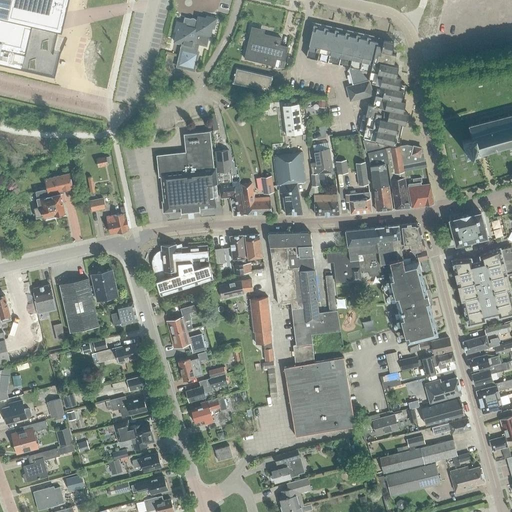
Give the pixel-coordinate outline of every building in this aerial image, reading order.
[(0,0),(0,65),(54,78),(59,54),(65,41),(55,39),(60,20),(64,0),(0,0)] [(180,48),(181,49),(177,67),(194,71),(199,52),(197,52),(199,45),(207,47),(209,36),(210,36),(212,29),(214,29),(216,19),(206,16),(205,18),(197,17),(196,21),(184,18),(183,23),(176,22),(174,32),(176,32),(174,42),(181,43),(180,48)] [(405,125),(407,113),(403,112),(405,102),(400,100),(403,90),(401,89),(402,85),(399,84),(401,78),(396,77),(398,66),(393,65),(396,54),(391,53),(393,43),(383,40),(382,43),(355,37),(322,29),(322,27),(319,26),(318,28),(313,27),(306,57),(347,67),(348,70),(350,85),(369,80),(370,80),(372,81),(371,83),(378,85),(374,101),(373,105),(368,104),(365,116),(368,116),(363,138),(393,144),(398,123),(405,125)] [(244,59),(274,66),(281,38),(260,33),(261,29),(251,27),(244,59)] [(236,68),(233,83),(268,92),(272,77),(236,68)] [(346,86),(350,102),(374,95),(370,80),(368,80),(350,85),(346,86)] [(254,106),(256,113),(268,110),(266,103),(254,106)] [(283,106),(286,136),(302,134),(298,104),(283,106)] [(511,115),(509,117),(508,115),(507,115),(507,117),(499,119),(499,117),(497,118),(498,120),(490,122),(489,120),(487,120),(488,123),(480,125),(479,123),(478,123),(478,125),(470,128),(468,123),(467,123),(468,128),(471,138),(470,138),(461,141),(465,154),(477,151),(478,157),(480,156),(479,154),(486,152),(487,154),(488,154),(488,152),(496,150),(497,152),(498,151),(498,150),(506,147),(506,149),(508,149),(507,147),(511,145),(511,115)] [(175,153),(156,155),(158,176),(158,177),(162,176),(166,208),(166,212),(180,211),(181,213),(187,212),(193,212),(200,211),(199,209),(214,207),(213,203),(211,184),(215,184),(210,131),(184,134),(186,152),(175,153)] [(399,146),(401,158),(403,165),(425,161),(423,154),(420,153),(422,148),(413,146),(413,147),(404,145),(401,145),(399,146)] [(401,158),(399,146),(390,147),(385,149),(387,163),(390,179),(395,209),(409,207),(405,177),(403,165),(401,158)] [(317,174),(318,174),(333,172),(329,148),(314,151),(316,162),(310,163),(312,174),(317,174)] [(387,163),(385,149),(368,152),(370,166),(387,163)] [(228,150),(214,151),(217,168),(221,199),(230,198),(233,215),(244,215),(238,181),(232,182),(228,150)] [(282,193),(285,215),(302,214),(297,183),(305,182),(302,152),(273,156),(275,179),(277,178),(278,185),(279,185),(280,193),(282,193)] [(96,158),(98,167),(108,165),(106,156),(96,158)] [(336,162),(338,174),(347,173),(346,160),(336,162)] [(425,161),(403,165),(404,171),(427,167),(425,161)] [(355,163),(358,186),(368,185),(365,162),(355,163)] [(388,185),(385,163),(370,166),(373,181),(376,211),(392,210),(388,185)] [(56,216),(63,215),(63,212),(65,212),(62,201),(61,201),(60,197),(64,196),(63,190),(72,188),(69,173),(45,179),(47,189),(36,192),(37,199),(39,207),(36,208),(39,217),(44,216),(44,217),(54,214),(56,214),(56,216)] [(311,174),(312,187),(319,186),(318,174),(317,174),(312,174),(311,174)] [(260,178),(263,194),(274,192),(271,176),(260,178)] [(413,184),(408,184),(412,207),(434,204),(430,184),(429,184),(421,186),(421,183),(422,183),(421,178),(413,179),(413,184)] [(241,184),(246,215),(272,214),(270,197),(254,199),(252,183),(241,184)] [(345,194),(346,202),(349,202),(351,214),(371,212),(369,192),(355,193),(355,190),(350,191),(350,194),(345,194)] [(337,201),(337,194),(313,195),(314,201),(315,215),(339,214),(338,201),(337,201)] [(105,209),(103,198),(89,201),(91,211),(105,209)] [(120,208),(122,214),(107,217),(110,233),(117,232),(126,230),(126,227),(128,227),(124,207),(120,208)] [(487,237),(481,212),(449,220),(456,245),(487,237)] [(417,223),(398,225),(401,248),(410,247),(410,250),(425,249),(419,225),(417,223)] [(369,275),(388,273),(401,270),(403,265),(401,248),(398,225),(375,227),(375,228),(345,231),(348,250),(326,253),(326,259),(332,258),(335,282),(361,280),(360,272),(368,271),(369,275)] [(336,310),(318,313),(317,302),(318,301),(310,233),(310,232),(268,234),(269,247),(270,247),(278,304),(290,302),(296,345),(293,345),(295,365),(283,367),(295,436),(355,426),(343,357),(314,362),(311,334),(340,330),(336,310)] [(245,235),(247,260),(256,259),(261,258),(259,234),(245,235)] [(245,258),(243,235),(230,236),(232,260),(238,259),(239,265),(233,266),(235,275),(240,274),(247,273),(246,264),(245,258)] [(151,261),(152,267),(156,280),(156,281),(160,295),(213,279),(208,264),(201,266),(199,262),(209,261),(207,245),(182,247),(181,243),(175,245),(175,242),(169,243),(169,244),(161,245),(161,250),(156,252),(153,256),(151,261)] [(223,243),(215,244),(218,261),(225,260),(223,243)] [(500,317),(511,314),(511,291),(508,275),(511,273),(511,246),(501,249),(500,246),(480,255),(481,260),(471,263),(470,258),(452,260),(469,325),(486,321),(485,317),(499,313),(500,317)] [(415,253),(416,260),(427,258),(426,251),(415,253)] [(388,273),(403,328),(407,342),(437,334),(418,261),(403,265),(401,270),(388,273)] [(112,270),(91,275),(97,300),(117,296),(112,270)] [(325,275),(329,311),(336,310),(332,275),(325,275)] [(88,279),(60,285),(70,332),(98,325),(88,279)] [(253,291),(251,279),(240,280),(218,286),(221,298),(243,293),(243,292),(253,291)] [(50,285),(33,289),(36,301),(34,302),(36,311),(47,308),(48,310),(53,309),(51,299),(52,299),(53,299),(52,298),(50,285)] [(11,320),(10,316),(5,295),(0,296),(0,318),(0,319),(1,323),(11,320)] [(256,344),(263,343),(264,349),(265,361),(273,360),(272,348),(271,348),(271,342),(270,330),(271,330),(267,297),(250,298),(253,332),(254,332),(256,344)] [(137,321),(133,302),(127,304),(126,301),(116,303),(119,312),(111,314),(113,324),(121,323),(121,325),(137,321)] [(182,317),(167,322),(170,334),(186,330),(184,322),(191,320),(189,313),(196,311),(194,305),(180,309),(182,317)] [(358,317),(348,314),(343,327),(353,331),(358,317)] [(484,330),(486,336),(499,333),(499,335),(511,331),(509,323),(484,330)] [(57,342),(65,340),(61,324),(53,326),(57,342)] [(186,330),(170,334),(174,347),(189,343),(192,353),(206,349),(204,344),(202,335),(196,337),(188,339),(186,330)] [(463,342),(466,354),(499,345),(497,338),(490,340),(491,344),(488,344),(486,335),(463,342)] [(451,350),(448,337),(431,341),(419,344),(420,349),(425,347),(425,348),(432,346),(434,354),(451,350)] [(0,340),(0,362),(9,360),(4,339),(0,340)] [(93,342),(95,350),(107,347),(105,339),(93,342)] [(511,342),(501,345),(504,354),(511,351),(511,342)] [(98,362),(117,358),(118,363),(122,364),(126,362),(125,360),(139,356),(135,344),(122,347),(122,346),(96,353),(98,362)] [(83,354),(91,352),(89,345),(81,347),(83,354)] [(385,354),(389,373),(400,371),(396,352),(385,354)] [(445,363),(455,360),(452,353),(435,357),(435,354),(420,358),(425,376),(435,373),(433,366),(437,365),(438,368),(446,366),(445,363)] [(467,359),(471,371),(500,363),(498,356),(490,358),(491,361),(488,362),(486,354),(467,359)] [(399,360),(401,371),(419,366),(417,356),(399,360)] [(178,362),(183,381),(194,377),(203,375),(199,358),(190,361),(189,359),(178,362)] [(471,374),(475,386),(492,381),(490,374),(510,369),(508,362),(481,369),(481,372),(471,374)] [(0,400),(8,399),(7,394),(10,368),(7,367),(7,369),(3,369),(3,370),(0,370),(0,371),(0,370),(0,400)] [(208,371),(210,378),(225,374),(223,367),(208,371)] [(209,379),(198,382),(199,387),(186,391),(189,402),(205,397),(204,393),(213,391),(212,388),(227,384),(225,375),(209,379)] [(392,387),(389,375),(380,377),(383,390),(392,387)] [(144,376),(127,380),(112,384),(114,389),(123,387),(125,392),(147,386),(144,376)] [(424,384),(430,404),(462,395),(457,378),(441,382),(440,380),(424,384)] [(476,391),(479,402),(499,397),(498,391),(511,387),(511,379),(495,384),(495,386),(476,391)] [(421,380),(407,384),(411,397),(425,393),(421,380)] [(49,409),(45,410),(48,419),(64,414),(57,388),(54,389),(53,389),(56,400),(47,402),(49,409)] [(72,394),(62,397),(65,409),(75,406),(72,394)] [(114,399),(106,402),(108,410),(111,409),(112,411),(120,409),(122,417),(130,415),(147,410),(143,397),(126,402),(125,397),(114,399)] [(210,410),(211,409),(220,407),(221,411),(226,409),(223,397),(217,398),(201,403),(202,407),(191,409),(195,422),(204,420),(206,424),(213,422),(210,410)] [(499,397),(479,402),(482,414),(499,409),(500,412),(511,408),(511,401),(501,404),(499,397)] [(421,408),(425,425),(464,414),(459,398),(421,408)] [(24,410),(21,400),(12,403),(13,406),(2,409),(6,424),(26,418),(30,417),(31,415),(29,410),(28,409),(24,410)] [(407,402),(409,410),(419,407),(417,400),(407,402)] [(68,421),(75,419),(73,411),(67,413),(68,421)] [(408,412),(410,422),(416,421),(414,411),(408,412)] [(372,420),(376,435),(398,429),(395,419),(403,417),(402,412),(394,414),(372,420)] [(511,416),(500,420),(506,440),(511,438),(511,416)] [(433,433),(442,431),(450,429),(451,434),(470,429),(467,418),(449,423),(441,425),(432,427),(433,433)] [(16,450),(17,453),(37,447),(33,432),(47,428),(45,420),(22,427),(24,435),(13,438),(14,442),(12,442),(14,450),(16,450)] [(118,442),(123,440),(151,433),(152,433),(149,424),(141,426),(140,424),(128,427),(126,421),(113,425),(108,427),(110,432),(115,431),(118,442)] [(69,427),(58,430),(62,446),(74,443),(69,427)] [(123,440),(118,442),(119,447),(133,444),(134,450),(147,446),(146,444),(153,442),(151,433),(123,440)] [(407,439),(409,448),(425,444),(423,436),(407,439)] [(502,437),(489,440),(492,451),(503,448),(504,450),(502,450),(504,458),(510,456),(509,453),(504,436),(502,437)] [(457,455),(453,440),(379,458),(383,473),(457,455)] [(79,452),(85,450),(82,442),(76,444),(79,452)] [(67,453),(74,451),(73,444),(65,446),(67,453)] [(215,450),(218,461),(232,457),(229,446),(215,450)] [(28,481),(47,476),(43,460),(59,456),(57,448),(30,456),(32,464),(24,466),(25,474),(24,474),(23,475),(24,481),(26,481),(28,481)] [(126,449),(112,453),(114,460),(119,459),(128,456),(126,449)] [(283,468),(272,471),(275,482),(290,478),(299,475),(298,475),(298,473),(302,472),(298,458),(299,458),(297,450),(275,456),(277,464),(282,463),(283,468)] [(457,456),(459,463),(471,459),(469,452),(457,456)] [(158,453),(140,458),(140,459),(132,461),(134,468),(142,466),(143,472),(161,467),(158,453)] [(118,460),(110,462),(113,474),(121,472),(118,460)] [(385,476),(390,496),(440,483),(435,463),(385,476)] [(468,466),(450,472),(456,494),(477,488),(476,485),(485,483),(480,466),(469,469),(468,466)] [(69,491),(84,486),(81,475),(66,479),(69,491)] [(147,481),(136,484),(131,486),(133,492),(145,489),(146,495),(149,494),(167,489),(164,476),(147,481)] [(279,496),(283,511),(297,508),(303,506),(300,492),(309,490),(305,478),(287,483),(289,489),(281,492),(282,495),(279,496)] [(117,493),(119,493),(129,490),(127,482),(115,485),(117,493)] [(33,492),(38,510),(58,505),(58,504),(64,502),(60,487),(54,489),(53,486),(33,492)] [(357,500),(366,497),(364,491),(355,494),(357,500)] [(162,496),(143,500),(146,511),(157,509),(157,511),(171,511),(174,511),(171,499),(163,501),(162,496)]
